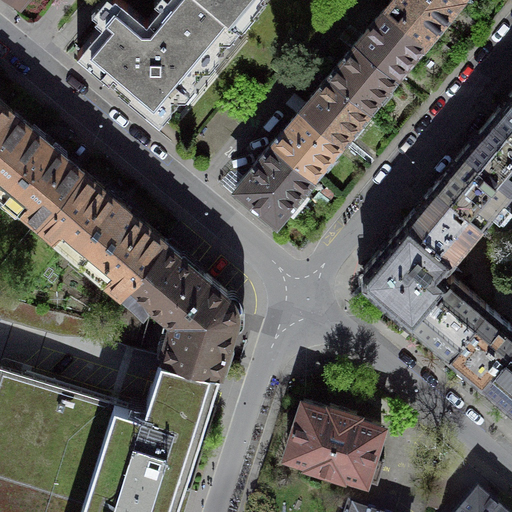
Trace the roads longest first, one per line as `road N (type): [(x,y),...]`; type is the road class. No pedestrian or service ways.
road 1 (residential): [(300,293),(0,35)]
road 2 (residential): [(300,293),(511,37)]
road 3 (residential): [(511,464),(300,293)]
road 4 (residential): [(220,511),(280,326),(300,293)]
